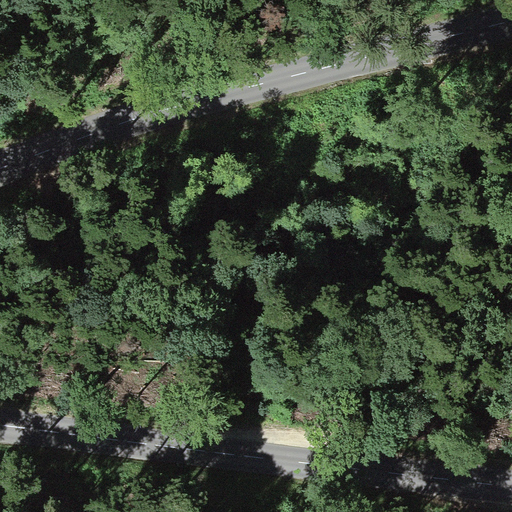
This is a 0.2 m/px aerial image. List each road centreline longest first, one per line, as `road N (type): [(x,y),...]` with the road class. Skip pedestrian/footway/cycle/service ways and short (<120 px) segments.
road 1 (tertiary): [(372,54),(0,167)]
road 2 (tertiary): [(0,423),(374,469)]
road 3 (tertiary): [(372,54),(511,20)]
road 4 (tertiary): [(511,486),(374,469)]
